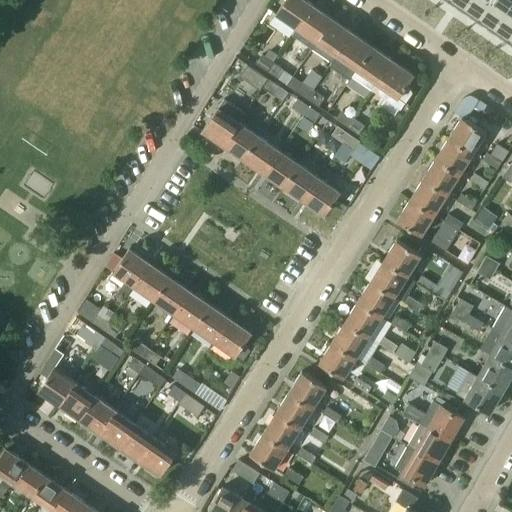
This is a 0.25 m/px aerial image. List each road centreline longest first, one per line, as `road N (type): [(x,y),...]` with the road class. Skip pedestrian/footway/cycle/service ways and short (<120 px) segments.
road 1 (residential): [(463,64),(174,511)]
road 2 (residential): [(4,409),(259,0)]
road 3 (residential): [(151,511),(4,409)]
